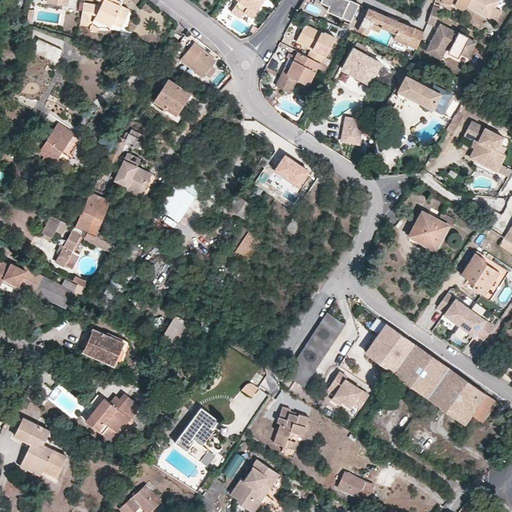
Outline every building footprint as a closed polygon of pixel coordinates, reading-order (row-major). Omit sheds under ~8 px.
[(92,15),(97,15),(113,22),(122,26),(130,9),(113,0),(100,0),(102,1),(102,4),(85,2),(81,22),(91,23),(92,15)] [(260,6),(256,0),(235,0),(238,2),(231,13),(239,19),(243,14),(251,19),(260,6)] [(360,4),(350,0),(348,0),(348,2),(345,0),(344,0),(321,0),(320,2),(329,5),(346,13),(343,18),(351,21),(360,4)] [(467,6),(470,0),(458,0),(456,6),(465,10),(467,6)] [(470,0),(467,6),(490,17),(495,6),(498,0),(470,0)] [(346,13),(329,5),(327,10),(343,18),(346,13)] [(427,22),(435,26),(441,8),(433,5),(427,22)] [(490,17),(496,21),(502,10),(495,6),(490,17)] [(414,30),(369,7),(358,30),(368,34),(371,28),(374,20),(383,24),(381,27),(395,34),(393,39),(406,46),(414,30)] [(97,15),(95,19),(111,26),(113,22),(97,15)] [(383,24),(374,20),(371,28),(378,32),(381,27),(383,24)] [(303,25),(296,42),(311,49),(308,56),(320,62),(322,56),(325,57),(335,37),(323,32),(323,33),(307,25),(303,25)] [(480,46),(445,28),(432,54),(443,59),(449,47),(473,60),(480,46)] [(38,37),(38,38),(63,48),(69,37),(42,29),(38,37)] [(423,34),(414,30),(406,46),(416,51),(423,34)] [(51,66),(53,61),(57,61),(63,48),(38,38),(31,56),(51,66)] [(195,43),(181,60),(207,80),(216,70),(211,66),(217,60),(195,43)] [(354,47),(342,68),(370,84),(381,63),(354,47)] [(299,79),(309,84),(320,62),(308,56),(299,52),(295,59),(291,67),(288,74),(299,79)] [(172,58),(167,66),(175,71),(180,63),(172,58)] [(292,92),(299,79),(288,74),(291,67),(286,64),(277,84),(292,92)] [(400,92),(408,96),(422,103),(421,106),(422,109),(425,111),(428,110),(431,109),(434,110),(441,94),(407,76),(399,91),(400,92)] [(170,81),(156,101),(176,114),(189,93),(170,81)] [(445,110),(451,93),(443,91),(437,107),(445,110)] [(400,92),(398,96),(406,101),(408,96),(400,92)] [(467,108),(461,104),(455,113),(462,117),(467,108)] [(462,117),(455,113),(445,129),(451,133),(462,117)] [(345,118),(341,140),(358,143),(362,121),(345,118)] [(502,137),(471,121),(464,135),(474,140),(477,142),(474,148),(469,158),(479,162),(480,158),(498,167),(505,155),(502,154),(505,147),(499,144),(502,137)] [(75,133),(59,123),(40,152),(45,156),(43,160),(61,171),(77,145),(70,141),(75,133)] [(144,139),(146,135),(132,128),(130,133),(139,137),(144,139)] [(103,168),(111,172),(126,143),(135,147),(139,137),(130,133),(126,139),(118,136),(103,168)] [(142,179),(148,182),(152,174),(137,167),(141,159),(128,152),(126,157),(130,159),(129,163),(134,165),(131,170),(140,175),(142,179)] [(288,152),(283,160),(288,163),(293,155),(288,152)] [(130,159),(126,157),(114,179),(127,186),(125,189),(137,195),(138,191),(144,189),(148,182),(142,179),(140,175),(131,170),(134,165),(129,163),(130,159)] [(498,167),(480,158),(479,162),(496,171),(498,167)] [(271,180),(296,196),(309,176),(288,163),(283,160),(271,180)] [(103,168),(99,176),(107,180),(111,172),(103,168)] [(194,196),(178,185),(162,209),(178,220),(194,196)] [(110,200),(90,192),(75,226),(88,232),(110,242),(112,236),(98,230),(102,218),(110,200)] [(253,223),(261,211),(237,195),(229,208),(244,218),(253,223)] [(436,249),(449,224),(452,219),(442,213),(439,219),(422,211),(410,235),(436,249)] [(292,231),(294,233),(304,217),(296,212),(286,228),(292,231)] [(61,220),(52,215),(42,232),(53,237),(61,220)] [(164,221),(174,227),(178,221),(168,215),(164,221)] [(226,261),(233,251),(248,260),(262,239),(256,235),(248,229),(241,224),(219,257),(226,261)] [(65,266),(66,264),(81,236),(82,234),(73,230),(56,261),(65,266)] [(116,245),(110,242),(88,232),(85,239),(111,252),(116,245)] [(66,264),(73,268),(81,254),(76,251),(83,237),(81,236),(66,264)] [(126,258),(135,264),(143,250),(134,245),(126,258)] [(476,252),(460,277),(486,294),(504,267),(487,257),(485,259),(476,252)] [(0,284),(1,285),(2,282),(3,279),(19,286),(20,284),(28,267),(30,264),(24,261),(21,267),(10,261),(9,263),(0,259),(0,284)] [(28,267),(20,284),(67,308),(75,291),(28,267)] [(486,294),(490,298),(509,271),(504,267),(486,294)] [(3,279),(2,282),(18,290),(19,286),(3,279)] [(126,286),(113,279),(101,301),(113,309),(126,286)] [(229,300),(220,295),(214,306),(221,311),(229,300)] [(470,312),(446,295),(436,310),(445,316),(443,318),(458,328),(470,312)] [(327,312),(309,339),(286,375),(303,385),(321,356),(344,323),(327,312)] [(483,342),(493,328),(470,312),(458,328),(474,339),(475,337),(483,342)] [(163,336),(177,344),(182,333),(189,321),(175,314),(163,336)] [(377,316),(370,328),(379,333),(386,323),(377,316)] [(392,370),(402,377),(450,411),(465,422),(471,414),(483,422),(496,402),(459,374),(440,361),(404,335),(386,323),(379,333),(366,352),(392,370)] [(93,328),(83,351),(115,365),(117,359),(125,341),(93,328)] [(188,336),(182,333),(177,344),(182,347),(188,336)] [(117,359),(123,362),(130,344),(125,341),(117,359)] [(370,394),(346,378),(348,376),(340,371),(327,390),(335,395),(334,395),(343,401),(351,407),(354,402),(361,407),(370,394)] [(255,394),(258,387),(251,382),(248,382),(241,389),(250,395),(255,394)] [(121,398),(115,405),(110,401),(104,397),(86,420),(100,431),(106,423),(119,432),(141,406),(125,393),(121,398)] [(110,401),(115,405),(121,398),(116,394),(110,401)] [(341,405),(343,401),(334,395),(332,399),(341,405)] [(286,445),(289,435),(291,430),(304,434),(310,416),(300,413),(299,415),(290,411),(291,408),(283,405),(278,421),(280,422),(274,442),(286,445)] [(209,449),(202,444),(219,419),(201,407),(175,442),(201,460),(209,449)] [(15,435),(31,444),(20,466),(41,475),(53,448),(44,444),(51,429),(23,416),(15,435)] [(106,423),(100,431),(112,440),(119,432),(106,423)] [(296,449),(299,440),(289,435),(286,445),(296,449)] [(65,452),(53,448),(41,475),(53,481),(65,452)] [(250,466),(252,468),(244,481),(240,478),(229,496),(237,500),(236,503),(249,511),(252,511),(259,502),(254,499),(259,491),(257,490),(263,482),(269,486),(277,473),(255,459),(250,466)] [(366,500),(374,484),(346,471),(339,487),(366,500)] [(216,475),(212,472),(205,482),(202,487),(206,491),(213,480),(216,475)] [(203,495),(213,501),(223,487),(213,480),(206,491),(203,495)] [(263,482),(257,490),(259,491),(254,499),(259,502),(269,486),(263,482)] [(121,508),(124,511),(134,511),(141,506),(146,511),(149,511),(162,501),(147,484),(121,508)]
